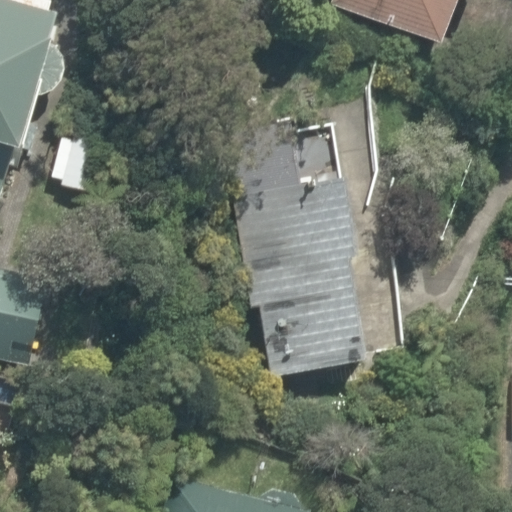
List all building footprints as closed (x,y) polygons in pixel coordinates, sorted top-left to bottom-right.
[(0,0),(0,137),(28,142),(50,0),(0,0)] [(354,0),(353,6),(483,47),(503,0),(354,0)] [(345,118),(244,133),(274,334),(375,319),(345,118)] [(0,311),(19,315),(28,269),(0,263),(0,204),(5,177),(0,175),(0,311)] [(127,461),(114,511),(299,511),(302,506),(127,461)]
